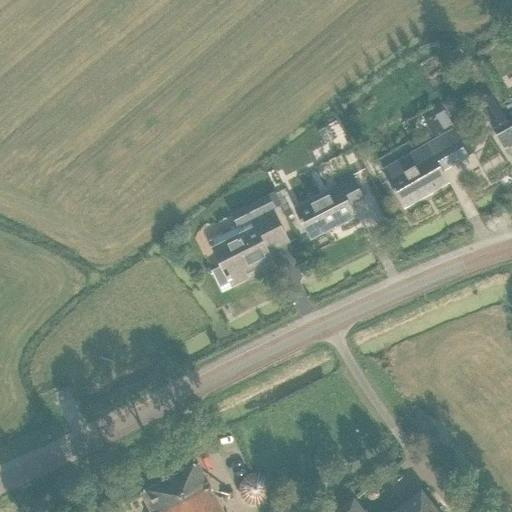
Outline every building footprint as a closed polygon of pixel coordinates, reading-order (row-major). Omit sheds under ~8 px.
[(436,116),(425,123),(434,138),(445,132),(437,118),(436,116)] [(511,127),(497,137),(504,150),(511,145),(511,127)] [(453,133),(385,171),(405,207),(447,183),(442,173),(468,159),(453,133)] [(311,239),(355,217),(350,206),(363,200),(350,173),(335,181),(340,189),(297,210),(311,239)] [(263,213),(281,204),(276,194),(258,202),(263,213)] [(411,222),(439,209),(433,197),(405,210),(411,222)] [(232,287),(248,279),(244,272),(271,259),(268,253),(289,243),(274,212),(252,223),(211,243),(222,266),(212,271),(220,288),(231,283),(232,287)] [(219,511),(197,464),(193,466),(192,466),(175,475),(175,474),(160,482),(160,483),(143,492),(139,494),(148,511),(150,511),(152,511),(219,511)] [(257,474),(254,474),(251,474),(248,475),(246,476),(244,477),(242,479),(240,482),(239,484),(238,487),(238,490),(238,492),(239,495),(240,498),(242,500),(244,502),(246,503),(248,505),(251,505),(254,505),(257,505),(259,505),(262,503),(264,502),(266,500),(268,498),(269,495),(269,492),(270,490),(269,487),(269,484),(268,482),(266,479),(264,477),(262,476),(259,475),(257,474)] [(437,511),(422,492),(396,511),(363,511),(354,500),(339,511),(437,511)]
